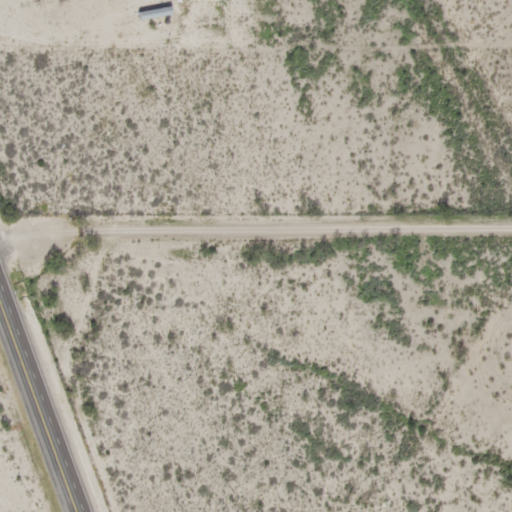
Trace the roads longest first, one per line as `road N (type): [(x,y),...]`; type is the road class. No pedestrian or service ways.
road 1 (track): [(0,289),(258,285),(408,266),(511,274)]
road 2 (track): [(320,511),(258,285)]
road 3 (trunk): [(81,511),(0,297)]
